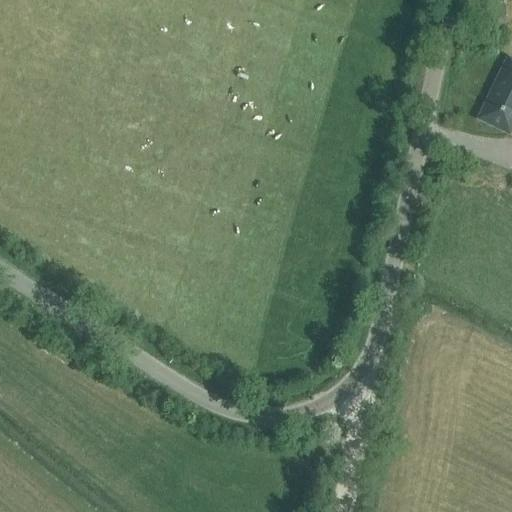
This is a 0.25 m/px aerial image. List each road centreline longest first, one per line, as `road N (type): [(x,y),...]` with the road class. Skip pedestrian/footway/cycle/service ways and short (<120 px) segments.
road 1 (tertiary): [(0,271),(219,407),(286,416),(333,400),(378,337),(451,0)]
road 2 (track): [(351,383),(353,443),(337,511)]
